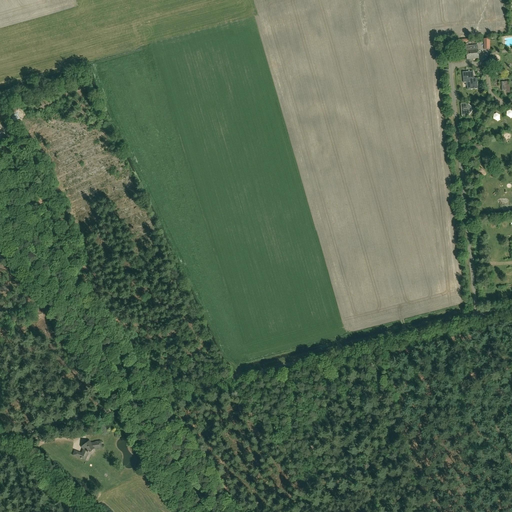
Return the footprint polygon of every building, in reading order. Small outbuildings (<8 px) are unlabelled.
[(477,48),(476,45),(465,46),(467,60),(479,58),(478,48),(477,48)] [(474,78),(473,71),(462,72),(463,83),(466,82),(467,90),(478,89),(477,78),(474,78)] [(462,116),(469,115),(474,109),(468,104),(468,103),(461,104),(462,116)] [(500,123),(503,117),(497,113),(494,120),(500,123)] [(101,447),(100,441),(95,442),(95,443),(91,443),(91,444),(89,441),(82,446),(84,449),(83,449),(81,454),(74,451),(72,455),(85,460),(88,453),(93,449),(101,447)]
